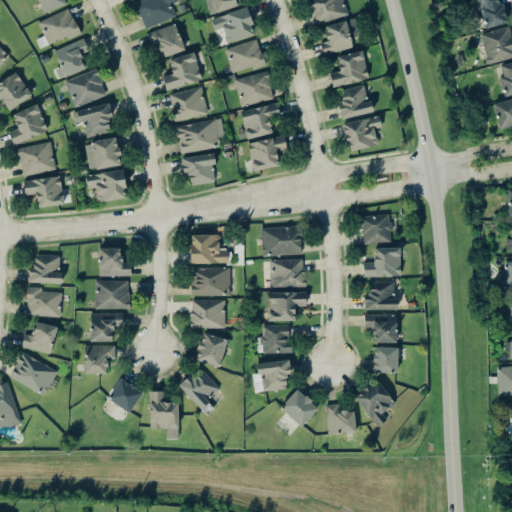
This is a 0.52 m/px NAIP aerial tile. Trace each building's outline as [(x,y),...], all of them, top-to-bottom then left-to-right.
[(37,0),(42,12),(66,3),(64,0),(37,0)] [(177,0),(176,0),(139,0),(134,3),(144,28),(176,15),(171,3),(177,0)] [(204,0),(209,14),(237,5),(235,0),(204,0)] [(348,13),(343,0),(309,0),(316,23),(348,13)] [(476,0),(484,28),(506,22),(499,0),(476,0)] [(223,37),(226,43),(255,32),(245,6),(211,19),(218,39),(223,37)] [(79,31),(68,7),(38,21),(49,45),(79,31)] [(323,26),(327,40),(320,42),(323,54),(352,46),(350,39),(360,36),(355,17),(323,26)] [(159,43),(162,56),(183,50),(176,23),(146,32),(150,46),(159,43)] [(511,56),(511,38),(508,25),(479,34),(488,64),(511,56)] [(58,77),(85,68),(79,53),(88,50),(84,38),(54,49),(60,66),(55,68),(58,77)] [(265,63),(257,38),(224,48),(232,73),(265,63)] [(0,63),(8,53),(0,46),(0,63)] [(336,56),(339,70),(329,72),(332,86),(368,78),(361,50),(336,56)] [(172,73),(162,76),(166,89),(201,79),(193,51),(168,59),(172,73)] [(511,61),(499,65),(502,76),(498,77),(503,96),(511,93),(511,61)] [(74,107),(106,94),(96,68),(64,80),(74,107)] [(233,79),(241,106),(274,97),(267,69),(233,79)] [(0,80),(0,98),(1,98),(8,110),(31,94),(15,71),(0,80)] [(341,118),(371,111),(364,84),(340,90),(342,101),(337,103),(341,118)] [(208,113),(201,86),(168,94),(175,121),(208,113)] [(511,97),(491,104),(499,129),(511,124),(511,97)] [(247,138),(272,131),(268,117),(279,114),(276,101),(240,111),(247,138)] [(79,108),(83,136),(110,132),(107,117),(111,117),(109,103),(79,108)] [(17,127),(8,131),(13,144),(47,130),(37,104),(12,113),(17,127)] [(381,127),(378,115),(342,123),(348,150),(378,144),(374,128),(381,127)] [(218,137),(224,136),(220,117),(176,125),(181,153),(220,145),(218,137)] [(247,141),(251,161),(245,162),(246,170),(278,165),(276,150),(286,149),(284,135),(247,141)] [(120,164),(116,137),(84,142),(89,169),(120,164)] [(22,175),(56,168),(50,141),(16,148),(22,175)] [(190,184),(215,181),(211,152),(180,157),(183,172),(188,171),(190,184)] [(121,169),(85,175),(87,186),(94,185),(97,201),(126,197),(121,169)] [(63,203),(59,175),(23,180),(25,194),(36,193),(38,207),(63,203)] [(392,241),(389,213),(360,216),(363,244),(392,241)] [(300,225),(261,227),(262,255),(301,253),(300,225)] [(219,233),(189,234),(190,263),(226,262),(226,249),(219,249),(219,233)] [(363,276),(400,275),(399,246),(373,247),(373,261),(362,261),(363,276)] [(121,247),(98,247),(98,275),(130,276),(130,261),(120,261),(121,247)] [(60,254),(35,253),(34,267),(28,266),(28,281),(59,282),(60,254)] [(304,286),(303,258),(269,259),(270,287),(304,286)] [(230,294),(229,266),(190,267),(190,295),(230,294)] [(128,280),(94,280),(95,308),(129,307),(128,280)] [(394,280),(369,281),(369,295),(363,295),(364,309),(395,308),(394,280)] [(26,314),(60,316),(61,291),(41,290),(41,286),(27,286),(26,314)] [(305,291),(267,292),(268,320),(294,320),(294,305),(305,305),(305,291)] [(225,299),(190,299),(190,327),(224,328),(225,299)] [(112,340),(112,325),(122,325),(122,313),(90,312),(90,340),(112,340)] [(395,342),(395,314),(364,313),(363,327),(373,327),(372,342),(395,342)] [(51,352),(56,325),(34,321),(32,334),(23,333),(20,347),(51,352)] [(290,352),(289,324),(260,324),(261,353),(290,352)] [(226,337),(201,333),(195,360),(220,365),(226,337)] [(84,372),(106,373),(106,357),(114,357),(114,345),(84,345),(84,372)] [(397,346),(373,346),(372,371),(396,372),(397,346)] [(46,392),(56,367),(19,353),(9,379),(46,392)] [(286,387),(284,375),(290,374),(288,359),(256,363),(257,373),(252,374),(254,391),(286,387)] [(497,395),(511,394),(511,365),(496,365),(497,395)] [(219,388),(200,367),(180,386),(199,407),(219,388)] [(128,412),(142,391),(120,377),(107,398),(128,412)] [(354,397),(377,426),(384,420),(380,414),(395,402),(376,379),(354,397)] [(0,384),(0,427),(19,422),(9,382),(0,384)] [(297,388),(279,406),(300,426),(318,408),(297,388)] [(177,401),(164,402),(163,390),(149,391),(150,427),(166,427),(166,438),(178,438),(177,401)] [(327,433),(354,433),(354,410),(339,410),(339,403),(326,404),(327,433)]
